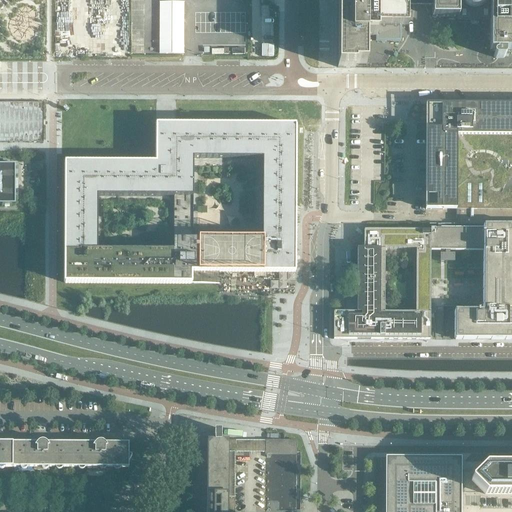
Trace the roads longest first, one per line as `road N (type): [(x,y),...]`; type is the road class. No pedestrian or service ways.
road 1 (secondary): [(0,345),(188,391),(326,413)]
road 2 (secondary): [(313,389),(0,319)]
road 3 (residential): [(291,70),(0,67)]
road 4 (residential): [(0,90),(291,91)]
road 5 (residential): [(322,349),(331,92)]
road 6 (residential): [(134,500),(167,426),(123,417),(0,416)]
road 7 (residential): [(322,349),(511,349)]
road 8 (secondary): [(326,413),(511,422)]
road 9 (secondary): [(511,403),(328,392)]
road 10 (residential): [(329,80),(511,82)]
road 11 (residential): [(134,500),(0,495)]
